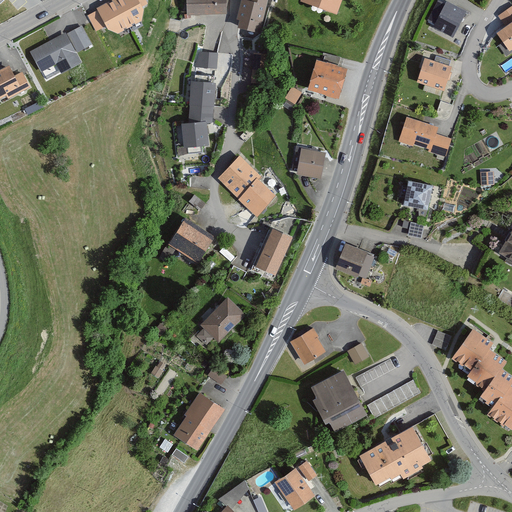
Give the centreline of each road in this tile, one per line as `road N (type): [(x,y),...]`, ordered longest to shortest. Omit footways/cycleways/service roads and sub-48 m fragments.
road 1 (tertiary): [(402,0),(306,280)]
road 2 (residential): [(495,474),(410,340),(306,280)]
road 3 (residential): [(236,0),(231,121),(212,201),(216,220),(253,244)]
road 4 (tertiary): [(306,280),(186,511)]
road 5 (residential): [(495,474),(475,488),(364,511)]
road 6 (residential): [(497,0),(470,49),(468,84),(480,93),(511,88)]
